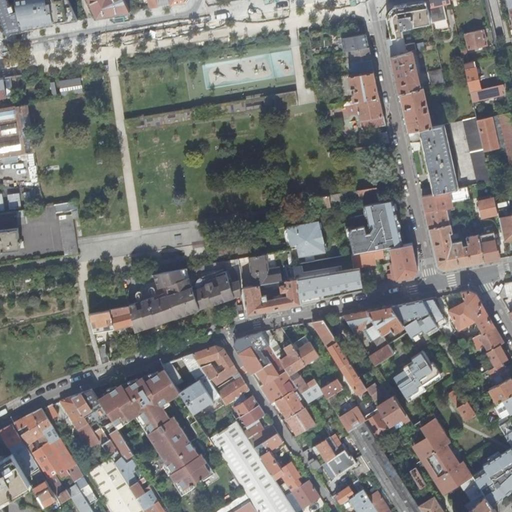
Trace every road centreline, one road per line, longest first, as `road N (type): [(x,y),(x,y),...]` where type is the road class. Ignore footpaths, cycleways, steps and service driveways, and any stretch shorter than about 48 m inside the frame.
road 1 (residential): [(435,288),(222,335),(80,383),(0,422)]
road 2 (residential): [(435,288),(375,21)]
road 3 (residential): [(0,43),(195,8)]
